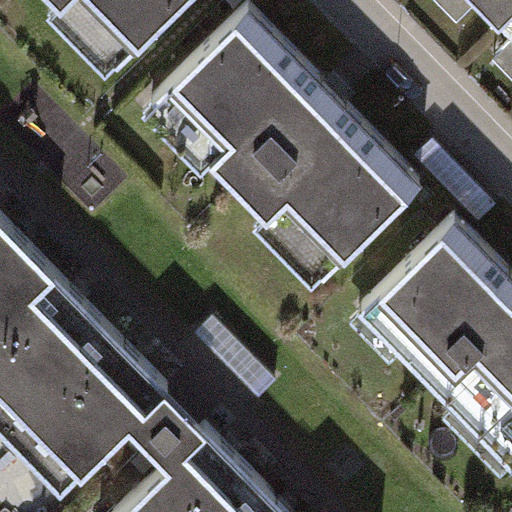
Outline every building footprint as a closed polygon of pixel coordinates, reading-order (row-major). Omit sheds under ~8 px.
[(157,0),(25,0),(90,65),(157,0)] [(511,0),(464,0),(511,49),(511,0)] [(394,168),(232,4),(130,104),(291,268),(394,168)] [(511,459),(511,290),(435,213),(333,313),(494,477),(511,459)] [(280,511),(0,230),(0,446),(45,492),(110,428),(147,465),(98,511),(280,511)]
